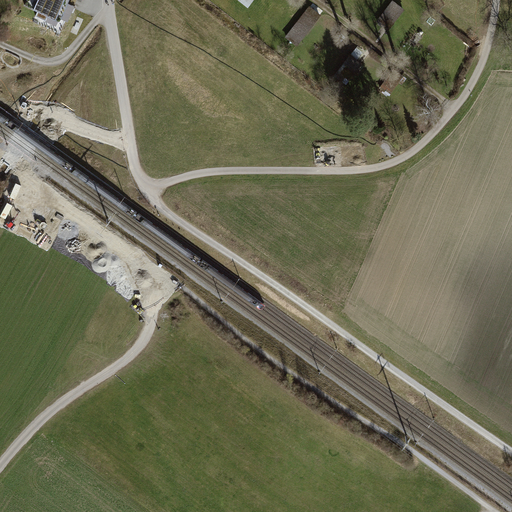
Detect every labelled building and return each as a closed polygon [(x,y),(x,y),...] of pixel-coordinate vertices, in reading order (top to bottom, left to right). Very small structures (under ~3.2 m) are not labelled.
[(27,0),(25,5),(38,11),(36,16),(45,20),(47,15),(60,21),(69,0),(27,0)] [(377,21),(387,30),(404,10),(393,1),(377,21)] [(68,7),(61,23),(69,27),(77,11),(68,7)] [(286,37),(298,46),(320,18),(309,9),(286,37)] [(335,74),(346,84),(362,64),(351,55),(335,74)]
